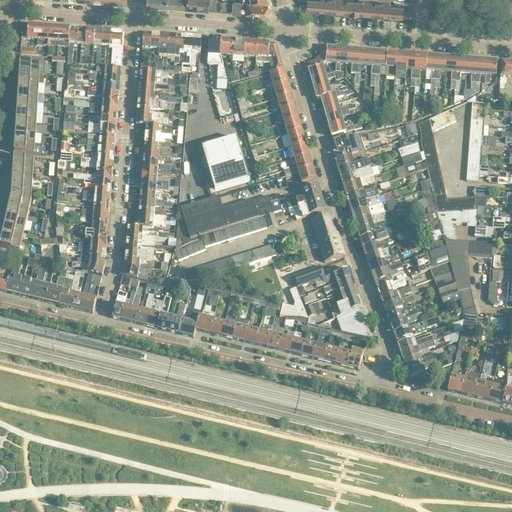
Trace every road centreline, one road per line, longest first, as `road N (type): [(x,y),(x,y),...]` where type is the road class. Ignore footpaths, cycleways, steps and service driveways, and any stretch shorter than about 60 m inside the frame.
road 1 (residential): [(377,391),(385,345),(287,30)]
road 2 (residential): [(134,19),(114,266),(99,328)]
road 3 (residential): [(99,328),(377,391)]
road 4 (residential): [(1,199),(13,10)]
road 5 (residential): [(287,30),(134,19)]
road 6 (residential): [(430,41),(287,30)]
road 7 (residential): [(511,420),(377,391)]
road 8 (residential): [(134,19),(13,10)]
